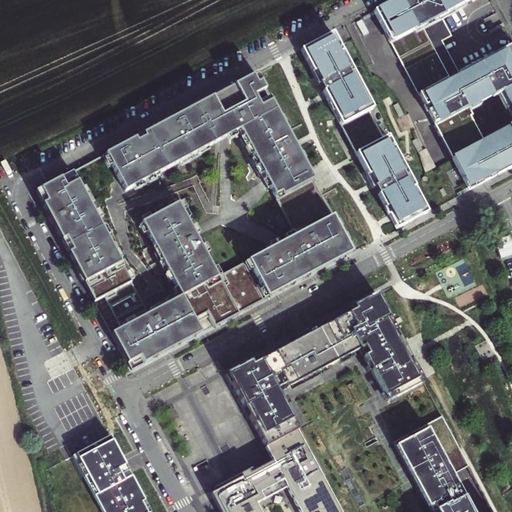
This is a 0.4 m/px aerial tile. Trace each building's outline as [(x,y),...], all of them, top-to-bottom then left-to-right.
[(472,0),(394,0),(369,13),(387,46),(441,17),(472,0)] [(441,17),(387,46),(415,98),(448,159),(483,140),(466,110),(502,92),(510,107),(511,106),(511,44),(459,73),(443,42),(452,37),(441,17)] [(370,110),(329,35),(298,52),(394,230),(425,213),(384,137),(380,139),(366,112),(370,110)] [(254,75),(103,156),(123,194),(236,132),(293,237),(216,278),(176,205),(139,225),(179,298),(148,316),(71,174),(34,194),(93,303),(103,298),(120,330),(110,335),(130,372),(350,254),(254,75)] [(511,125),(483,140),(448,159),(465,191),(511,166),(511,106),(510,107),(511,110),(511,125)] [(501,257),(511,254),(511,239),(511,235),(496,240),(501,257)] [(225,375),(264,447),(295,431),(297,430),(277,393),(358,350),(385,401),(421,382),(408,356),(374,294),(225,375)] [(466,465),(440,416),(392,442),(429,511),(470,511),(450,474),(466,465)] [(235,477),(216,487),(218,491),(210,495),(219,511),(338,511),(295,431),(264,447),(272,461),(250,473),(248,470),(235,477)] [(113,435),(75,455),(106,511),(151,511),(154,510),(113,435)]
